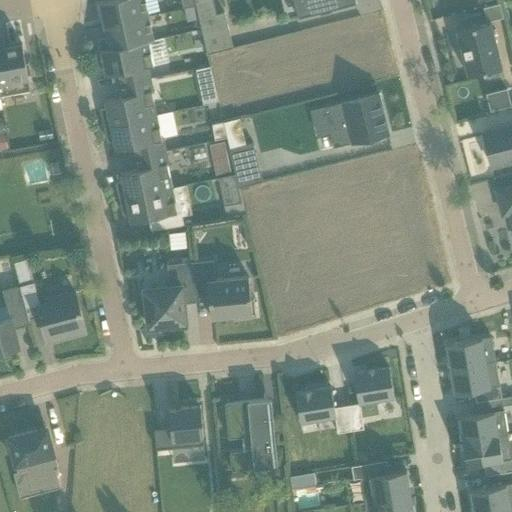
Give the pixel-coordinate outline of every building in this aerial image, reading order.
[(103,26),(148,16),(144,0),(109,0),(98,3),(103,26)] [(195,6),(193,0),(180,0),(183,9),(195,6)] [(212,0),(193,0),(195,6),(206,55),(212,54),(232,49),(224,14),(216,16),(212,0)] [(292,0),(297,19),(319,14),(319,16),(331,13),(330,11),(356,5),(354,0),(292,0)] [(100,51),(147,41),(153,40),(148,16),(103,26),(105,38),(98,40),(100,51)] [(467,76),(501,68),(489,22),(456,30),(467,76)] [(2,36),(0,36),(0,97),(30,92),(27,74),(30,73),(28,62),(25,62),(21,44),(4,47),(2,36)] [(119,86),(151,79),(148,67),(153,67),(147,41),(100,51),(94,52),(97,69),(103,67),(105,76),(117,74),(119,86)] [(202,106),(217,102),(209,67),(195,70),(202,106)] [(103,127),(156,115),(152,93),(154,93),(151,79),(119,86),(121,97),(104,101),(106,110),(100,111),(103,127)] [(510,107),(506,90),(485,95),(489,113),(510,107)] [(390,137),(380,94),(311,111),(318,138),(331,134),(334,149),(351,145),(351,147),(390,137)] [(134,158),(166,151),(163,138),(176,135),(171,112),(156,115),(103,127),(107,143),(113,141),(115,150),(132,147),(134,158)] [(226,138),(222,122),(211,125),(214,141),(226,138)] [(489,172),(511,165),(511,125),(479,135),(489,172)] [(53,139),(52,130),(39,131),(40,141),(53,139)] [(215,176),(230,173),(224,143),(209,146),(215,176)] [(118,199),(172,188),(167,167),(169,166),(166,151),(134,158),(137,170),(120,174),(121,182),(115,184),(118,199)] [(223,207),(241,204),(234,174),(217,178),(223,207)] [(511,187),(496,191),(502,216),(511,214),(511,219),(511,187)] [(177,213),(172,188),(118,199),(122,215),(128,214),(130,223),(177,213)] [(187,250),(185,233),(169,234),(170,251),(187,250)] [(12,263),(19,287),(25,309),(36,306),(46,342),(84,332),(74,293),(45,301),(45,302),(39,304),(27,259),(12,263)] [(212,261),(192,263),(195,297),(208,295),(210,319),(233,317),(233,319),(252,317),(251,315),(254,314),(253,301),(250,301),(247,278),(214,281),(212,261)] [(147,327),(185,323),(183,303),(196,302),(195,297),(192,263),(166,265),(169,287),(143,289),(144,303),(142,304),(143,314),(145,314),(146,320),(147,327)] [(9,319),(0,321),(0,354),(19,349),(13,330),(29,326),(25,309),(19,287),(1,292),(9,319)] [(491,337),(445,344),(450,369),(495,361),(491,337)] [(495,361),(450,369),(454,393),(473,390),(475,402),(477,402),(500,398),(501,398),(499,386),(495,361)] [(352,374),(358,405),(394,399),(388,368),(352,374)] [(330,387),(294,393),(299,424),(335,418),(330,387)] [(501,398),(500,398),(502,406),(511,404),(511,395),(507,397),(501,398)] [(242,437),(243,452),(229,453),(231,472),(276,468),(270,399),(224,403),(228,439),(242,437)] [(205,462),(200,406),(181,408),(181,409),(168,410),(169,430),(154,431),(156,453),(172,451),(173,465),(205,462)] [(503,410),(458,417),(462,441),(461,441),(461,442),(507,435),(503,410)] [(19,499),(60,489),(55,470),(57,469),(46,427),(7,438),(16,473),(13,474),(19,499)] [(507,435),(461,442),(465,466),(511,459),(507,435)] [(418,511),(411,469),(355,478),(361,511),(418,511)] [(511,483),(469,490),(472,511),(489,511),(511,508),(511,483)]
